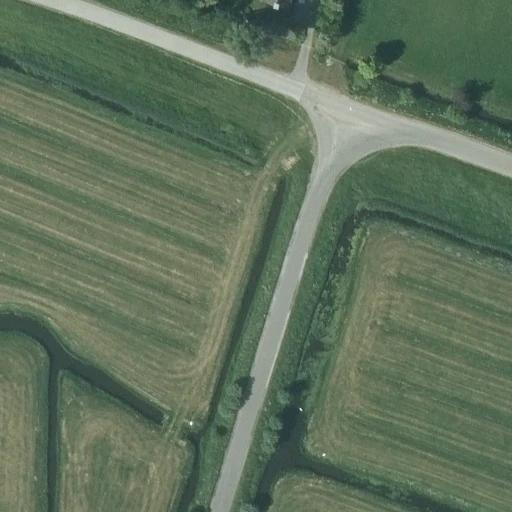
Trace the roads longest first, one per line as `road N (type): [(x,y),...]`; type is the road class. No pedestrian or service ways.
road 1 (tertiary): [(218,511),(349,108)]
road 2 (unclassified): [(349,108),(54,0)]
road 3 (tertiary): [(511,165),(349,108)]
